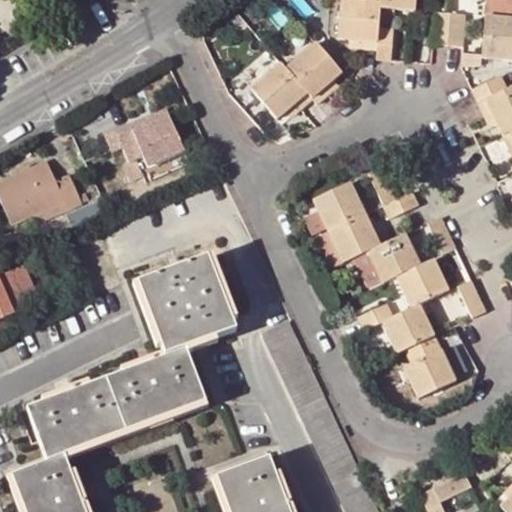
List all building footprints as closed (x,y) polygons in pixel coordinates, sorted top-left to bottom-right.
[(346,38),(353,39),(352,47),(358,48),(373,50),(375,27),(376,9),(377,1),(360,0),(336,0),(333,37),(346,38)] [(377,0),(377,1),(376,9),(411,12),(412,0),(377,0)] [(483,0),(482,17),(511,20),(511,0),(509,0),(483,0)] [(428,44),(445,46),(447,14),(431,12),(428,44)] [(459,47),(462,15),(447,14),(445,46),(459,47)] [(511,61),(511,20),(482,17),(479,56),(479,58),(511,61)] [(387,61),(390,28),(375,27),(373,50),(372,60),(387,61)] [(309,101),(314,106),(330,92),(324,85),(329,81),(337,73),(312,45),(282,71),(309,101)] [(479,56),(458,54),(458,67),(478,68),(479,58),(479,56)] [(267,55),(237,81),(247,92),(277,66),(267,55)] [(247,92),(274,121),(283,114),(289,108),(294,114),(309,101),(282,71),(277,66),(247,92)] [(468,90),(475,103),(504,90),(497,76),(468,90)] [(324,85),(330,92),(335,87),(329,81),(324,85)] [(493,119),(496,125),(500,136),(511,130),(511,85),(504,90),(475,103),(481,118),(483,122),(493,119)] [(294,114),(289,108),(283,114),(288,119),(294,114)] [(150,120),(153,127),(160,124),(157,117),(150,120)] [(486,129),(496,125),(493,119),(483,122),(486,129)] [(145,160),(149,169),(183,154),(170,120),(160,124),(153,127),(150,120),(117,134),(130,165),(145,160)] [(511,153),(511,130),(500,136),(509,155),(511,153)] [(56,185),(48,165),(0,185),(0,199),(12,228),(31,219),(67,204),(69,210),(82,204),(71,178),(56,185)] [(379,169),(365,175),(381,207),(394,201),(379,169)] [(325,230),(326,233),(364,215),(349,184),(312,202),(317,212),(325,230)] [(410,193),(394,201),(381,207),(387,221),(403,214),(417,207),(410,193)] [(69,210),(67,204),(31,219),(34,225),(69,210)] [(312,236),(325,230),(317,212),(303,218),(312,236)] [(364,215),(326,233),(342,265),(352,260),(366,253),(379,247),(364,215)] [(440,219),(425,225),(441,257),(454,251),(440,219)] [(313,239),(328,271),(342,265),(326,233),(313,239)] [(379,247),(366,253),(380,282),(381,284),(395,278),(418,267),(403,236),(379,247)] [(380,282),(366,253),(352,260),(366,288),(380,282)] [(213,256),(207,259),(231,320),(236,318),(213,256)] [(23,511),(84,511),(70,475),(66,463),(64,458),(205,403),(187,355),(185,351),(216,339),(235,332),(231,320),(207,259),(137,285),(161,347),(163,354),(165,359),(121,375),(89,387),(43,406),(26,412),(46,464),(11,477),(23,511)] [(417,306),(448,292),(433,260),(418,267),(395,278),(409,310),(417,306)] [(0,322),(15,315),(14,313),(40,302),(25,268),(0,279),(0,322)] [(483,314),(469,282),(455,288),(471,320),(483,314)] [(155,349),(161,347),(137,285),(132,287),(155,349)] [(379,324),(392,318),(385,304),(356,318),(362,332),(379,324)] [(402,352),(432,338),(417,306),(409,310),(392,318),(379,324),(394,356),(402,352)] [(380,511),(288,323),(263,335),(348,511),(380,511)] [(432,338),(402,352),(409,366),(400,370),(415,402),(454,384),(432,338)] [(216,339),(185,351),(187,355),(218,344),(216,339)] [(121,375),(165,359),(163,354),(119,370),(121,375)] [(41,400),(43,406),(89,387),(87,382),(41,400)] [(205,403),(64,458),(66,463),(207,409),(205,403)] [(511,437),(500,448),(510,460),(511,458),(511,437)] [(290,511),(277,475),(270,459),(218,479),(230,511),(290,511)] [(89,511),(75,473),(70,475),(84,511),(89,511)] [(296,511),(282,473),(277,475),(290,511),(296,511)] [(431,491),(437,505),(470,489),(463,475),(431,491)] [(18,511),(23,511),(11,477),(6,479),(18,511)] [(225,511),(230,511),(218,479),(213,481),(225,511)] [(511,511),(511,485),(508,489),(511,493),(511,496),(509,499),(499,508),(502,511),(511,511)] [(509,499),(511,496),(511,493),(508,489),(503,493),(509,499)] [(441,511),(437,505),(431,491),(418,498),(424,511),(441,511)]
